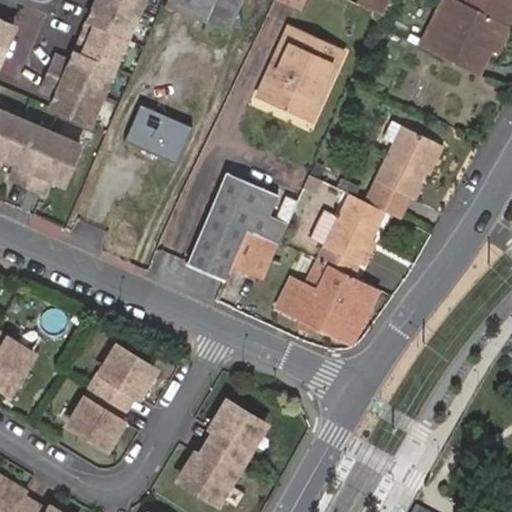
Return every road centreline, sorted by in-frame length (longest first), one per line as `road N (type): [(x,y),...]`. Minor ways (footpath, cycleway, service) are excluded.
road 1 (residential): [(0,423),(129,498),(223,329)]
road 2 (tertiary): [(356,393),(464,245),(511,163)]
road 3 (residential): [(0,231),(223,329)]
road 4 (residential): [(223,329),(356,393)]
road 5 (tertiary): [(289,511),(356,393)]
